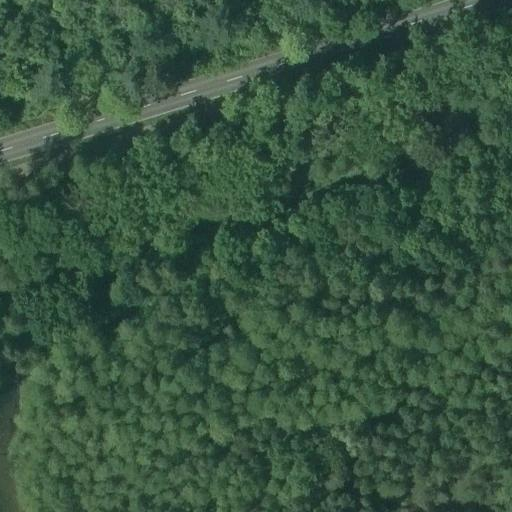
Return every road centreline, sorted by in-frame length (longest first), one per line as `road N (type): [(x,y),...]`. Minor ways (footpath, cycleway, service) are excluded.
road 1 (track): [(0,296),(511,140)]
road 2 (secondary): [(0,154),(501,0)]
